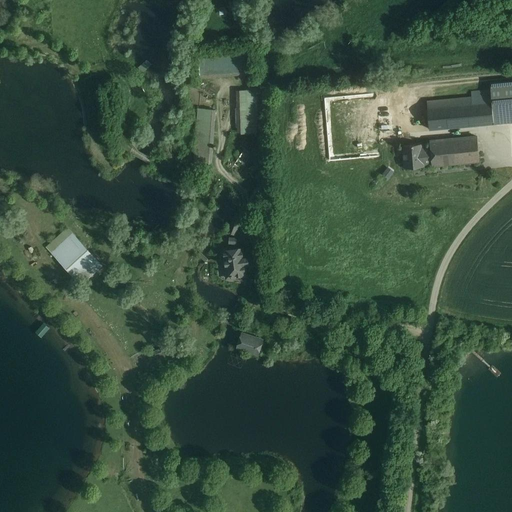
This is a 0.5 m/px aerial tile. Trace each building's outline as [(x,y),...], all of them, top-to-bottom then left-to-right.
[(199,54),(200,77),(250,74),(249,50),(199,54)] [(491,89),(494,122),(511,120),(511,80),(491,82),(491,89)] [(472,96),(427,100),(430,128),(494,122),(491,89),(472,91),(472,96)] [(255,90),(237,90),(238,133),(257,132),(255,90)] [(385,105),(396,104),(396,96),(385,97),(385,105)] [(385,105),(378,105),(380,129),(397,128),(396,104),(385,105)] [(217,110),(199,108),(195,165),(212,166),(217,110)] [(477,136),(430,140),(431,145),(432,158),(432,164),(480,160),(477,136)] [(406,166),(424,165),(423,159),(422,145),(422,142),(404,144),(406,166)] [(239,157),(235,163),(244,169),(254,154),(252,152),(240,145),(234,154),(239,157)] [(431,145),(422,145),(423,159),(432,158),(431,145)] [(252,152),(254,154),(256,156),(260,150),(259,149),(256,147),(252,152)] [(236,214),(229,231),(235,234),(242,217),(236,214)] [(68,230),(50,246),(54,251),(72,234),(68,230)] [(72,234),(54,251),(83,283),(96,271),(101,266),(72,234)] [(243,248),(224,251),(227,277),(246,275),(245,264),(249,264),(248,257),(244,258),(243,248)] [(262,340),(243,334),(239,346),(258,352),(262,340)]
